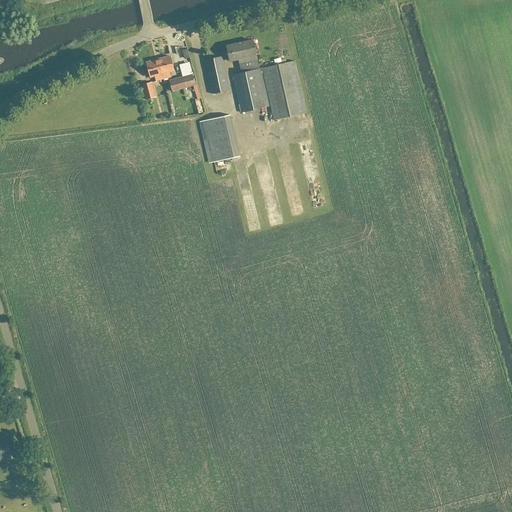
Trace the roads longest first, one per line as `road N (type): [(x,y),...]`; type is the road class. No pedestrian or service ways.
road 1 (unclassified): [(56,511),(0,312)]
road 2 (unclassified): [(0,114),(34,88),(150,35),(142,0)]
road 3 (track): [(150,35),(313,0)]
